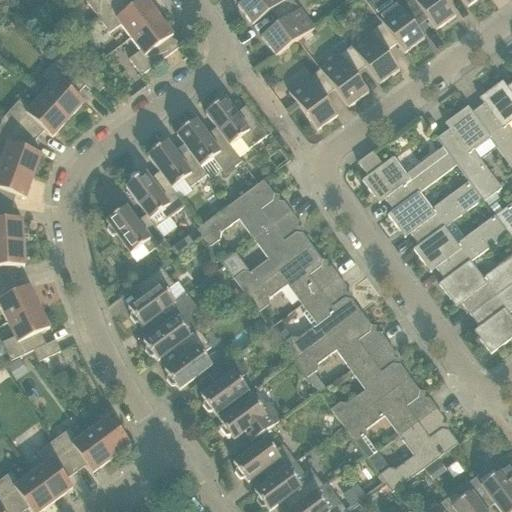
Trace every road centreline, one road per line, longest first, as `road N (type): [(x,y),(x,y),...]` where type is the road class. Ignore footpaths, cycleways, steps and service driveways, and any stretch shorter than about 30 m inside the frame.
road 1 (residential): [(178,456),(100,336),(73,221),(77,182),(93,163),(219,73),(224,39),(194,0)]
road 2 (residential): [(511,374),(488,386),(473,383),(326,171),(335,154),(511,23)]
